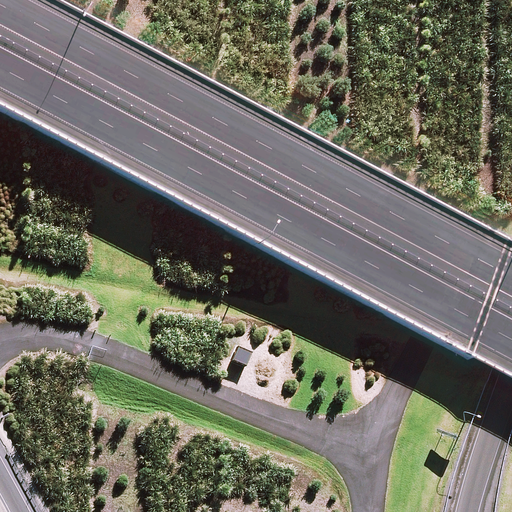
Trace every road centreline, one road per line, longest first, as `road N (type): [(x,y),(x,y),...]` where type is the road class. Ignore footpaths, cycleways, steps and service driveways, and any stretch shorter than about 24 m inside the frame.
road 1 (motorway): [(0,5),(511,276)]
road 2 (motorway): [(511,339),(0,70)]
road 3 (motorway): [(470,511),(511,378)]
